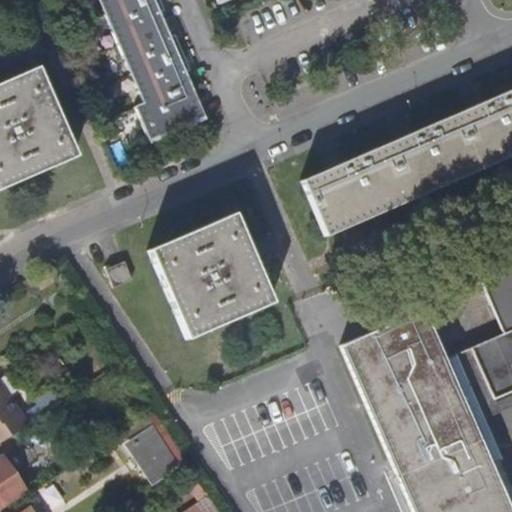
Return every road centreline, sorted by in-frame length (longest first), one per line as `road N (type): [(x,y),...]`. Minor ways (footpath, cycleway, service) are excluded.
road 1 (residential): [(511,32),(241,151)]
road 2 (residential): [(241,151),(61,233),(0,274)]
road 3 (residential): [(181,0),(241,151)]
